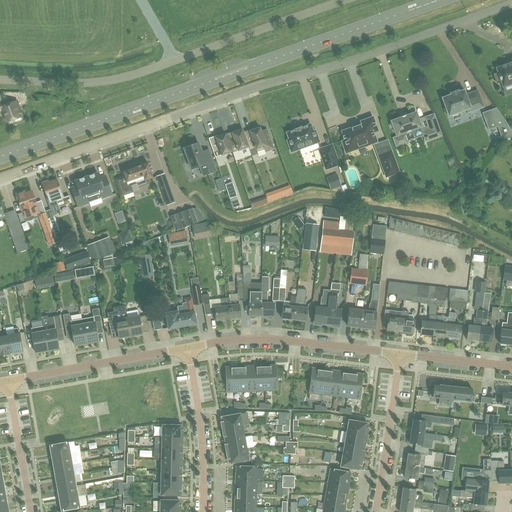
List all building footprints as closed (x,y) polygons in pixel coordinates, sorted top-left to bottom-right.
[(511,62),(497,68),(498,73),(494,74),(497,83),(501,82),(503,86),(511,82),(511,62)] [(458,92),(458,90),(450,93),(451,94),(442,98),(446,108),(444,109),(446,115),(448,114),(449,116),(470,108),(471,111),(483,107),(477,91),(466,95),(464,90),(458,92)] [(8,122),(21,117),(15,101),(3,105),(0,96),(0,110),(2,110),(3,112),(4,111),(8,122)] [(482,113),(488,130),(497,127),(501,138),(503,138),(506,146),(511,138),(511,132),(496,108),(482,113)] [(441,135),(434,114),(419,120),(416,112),(392,121),(392,123),(391,124),(390,125),(391,128),(393,129),(394,128),(397,135),(397,137),(393,138),(396,146),(408,142),(408,141),(423,135),(426,141),(441,135)] [(347,152),(377,141),(373,132),(377,131),(373,117),(361,121),(362,124),(342,131),(345,140),(343,141),(347,152)] [(288,141),(292,151),(319,142),(315,131),(313,132),(310,125),(288,133),(290,140),(288,141)] [(262,131),(260,127),(250,131),(244,133),(249,147),(250,150),(256,148),(257,152),(265,149),(266,152),(274,149),(267,129),(262,131)] [(249,147),(244,133),(243,129),(232,132),(227,134),(233,150),(232,151),(233,152),(239,150),(249,147)] [(221,154),(232,151),(233,150),(227,134),(226,132),(216,136),(209,138),(215,156),(221,154)] [(205,158),(199,143),(185,148),(193,168),(201,165),(204,175),(217,170),(211,156),(205,158)] [(332,145),(319,149),(326,169),(339,164),(332,145)] [(386,177),(399,172),(391,151),(379,156),(386,177)] [(268,161),(258,165),(263,177),(273,173),(268,161)] [(153,178),(150,171),(152,171),(153,169),(152,167),(150,166),(149,166),(147,163),(123,172),(124,176),(115,179),(121,197),(133,192),(130,185),(136,182),(135,179),(143,176),(145,181),(153,178)] [(98,173),(75,181),(77,186),(72,188),(78,207),(88,203),(102,197),(102,198),(112,194),(111,192),(113,192),(110,183),(108,183),(105,176),(100,178),(98,173)] [(166,205),(175,202),(171,190),(164,173),(156,176),(162,193),(166,205)] [(339,177),(328,181),(331,189),(342,185),(339,177)] [(56,200),(63,197),(57,180),(48,183),(49,185),(43,187),(47,198),(53,215),(61,212),(56,200)] [(284,187),(275,191),(277,199),(287,196),(284,187)] [(24,218),(39,212),(31,191),(25,193),(24,192),(16,195),(24,218)] [(232,207),(239,205),(236,196),(229,198),(232,207)] [(63,207),(71,206),(69,198),(61,199),(63,207)] [(259,205),(257,198),(250,201),(253,207),(259,205)] [(175,231),(198,222),(192,208),(170,216),(175,231)] [(43,228),(45,235),(52,232),(48,219),(46,212),(38,215),(43,228)] [(48,219),(52,232),(59,230),(54,217),(48,219)] [(352,229),(353,218),(345,218),(344,229),(338,228),(336,245),(344,246),(344,247),(352,247),(354,231),(352,229)] [(461,235),(392,218),(388,230),(458,247),(461,235)] [(330,244),(336,245),(338,228),(339,222),(323,220),(320,245),(329,246),(330,244)] [(314,252),(316,238),(317,225),(306,223),(305,236),(303,251),(314,252)] [(200,224),(192,226),(194,240),(202,238),(200,224)] [(387,227),(373,225),(372,240),(385,241),(387,227)] [(92,261),(116,252),(111,240),(110,241),(108,236),(96,241),(86,245),(92,261)] [(385,241),(372,240),(370,255),(384,256),(385,241)] [(90,261),(87,252),(64,260),(67,269),(90,261)] [(117,257),(114,258),(112,254),(103,257),(103,260),(100,260),(102,269),(118,266),(117,257)] [(368,255),(360,254),(359,268),(366,268),(367,269),(368,255)] [(152,275),(149,255),(140,256),(143,277),(152,275)] [(63,263),(56,265),(58,271),(65,269),(63,263)] [(511,266),(504,266),(503,273),(511,274),(511,266)] [(366,285),(368,269),(367,269),(366,268),(359,268),(352,267),(350,283),(366,285)] [(55,282),(62,281),(61,273),(54,275),(55,282)] [(53,275),(44,277),(46,287),(55,285),(53,275)] [(261,316),(262,290),(250,290),(249,278),(243,278),(243,280),(244,298),(244,300),(250,300),(249,315),(250,315),(250,317),(251,318),(254,319),(256,317),(256,316),(261,316)] [(485,293),(486,282),(475,281),(474,292),(485,293)] [(195,306),(203,304),(199,285),(191,287),(195,306)] [(306,289),(297,288),(296,296),(297,296),(294,319),(306,321),(308,308),(304,307),(306,289)] [(330,296),(331,290),(323,289),(321,308),(316,307),(315,317),(314,317),(313,324),(321,325),(322,323),(327,324),(328,309),(329,304),(330,296)] [(328,309),(327,324),(332,324),(332,327),(340,328),(341,320),(340,320),(341,310),(335,310),(337,290),(331,289),(331,290),(330,296),(329,304),(328,309)] [(261,316),(267,316),(267,318),(268,319),(272,319),(273,318),(273,316),(274,316),(274,302),(267,302),(268,290),(262,290),(261,316)] [(288,319),(294,319),(297,296),(296,296),(291,295),(290,305),(283,305),(282,318),(283,319),(287,320),(288,319)] [(191,327),(196,326),(196,324),(198,324),(195,312),(194,305),(193,305),(191,297),(184,298),(185,302),(182,303),(182,305),(178,306),(182,327),(190,325),(191,327)] [(231,299),(230,297),(226,298),(229,319),(241,317),(239,298),(231,299)] [(220,299),(221,306),(215,307),(217,320),(229,319),(226,298),(220,299)] [(368,330),(368,329),(374,329),(378,301),(371,300),(371,305),(369,305),(368,312),(363,311),(361,328),(361,329),(362,330),(367,331),(368,330)] [(166,313),(169,329),(182,327),(178,306),(176,306),(177,311),(166,313)] [(82,319),(86,344),(98,342),(94,322),(101,321),(98,308),(92,309),(93,317),(82,319)] [(502,319),(506,310),(500,308),(497,317),(502,319)] [(349,309),(347,326),(361,328),(363,311),(349,309)] [(466,340),(479,341),(482,310),(477,310),(476,318),(475,318),(474,326),(468,325),(466,340)] [(491,343),(493,328),(486,327),(488,311),(487,311),(482,310),(479,341),(491,343)] [(162,327),(158,311),(150,312),(154,329),(162,327)] [(384,323),(388,323),(387,331),(400,332),(402,313),(385,311),(384,323)] [(413,334),(415,320),(408,320),(409,312),(403,311),(402,313),(400,332),(405,333),(405,335),(406,336),(411,337),(412,336),(413,334)] [(459,339),(461,326),(454,325),(455,313),(455,311),(450,311),(450,313),(449,312),(447,324),(448,324),(446,338),(459,339)] [(125,337),(130,336),(127,317),(126,312),(117,314),(116,312),(107,314),(110,328),(115,327),(117,329),(119,338),(121,338),(123,339),(125,337)] [(499,343),(511,345),(511,342),(511,312),(508,312),(506,323),(502,322),(499,343)] [(71,326),(75,346),(86,344),(82,319),(70,321),(69,314),(63,315),(65,327),(71,326)] [(127,317),(130,336),(136,335),(138,337),(140,334),(142,334),(140,324),(142,322),(147,322),(146,315),(139,316),(139,315),(127,317)] [(420,335),(433,336),(436,316),(430,315),(429,322),(422,321),(420,335)] [(43,326),(47,351),(59,349),(55,329),(61,328),(59,316),(47,318),(49,325),(43,326)] [(433,336),(446,338),(448,324),(447,324),(441,323),(442,317),(436,316),(433,336)] [(31,328),(35,353),(47,351),(43,326),(31,328)] [(7,335),(11,354),(22,352),(19,333),(18,333),(17,329),(13,329),(14,334),(7,335)] [(0,355),(11,354),(7,335),(0,336),(0,355)] [(270,367),(264,367),(264,391),(277,390),(277,365),(270,365),(270,367)] [(245,368),(238,368),(239,392),(252,391),(251,366),(245,366),(245,368)] [(251,366),(252,391),(264,391),(264,367),(257,368),(257,366),(251,366)] [(239,392),(238,368),(232,369),(231,367),(225,367),(226,392),(239,392)] [(322,395),(325,371),(318,371),(318,369),(312,368),(309,393),(322,395)] [(331,372),(325,371),(322,395),(334,396),(337,371),(332,370),(331,372)] [(337,371),(334,396),(347,398),(350,374),(343,373),(343,372),(337,371)] [(356,375),(350,374),(347,398),(360,399),(363,374),(357,373),(356,375)] [(452,387),(441,385),(434,385),(433,392),(430,391),(429,397),(452,400),(453,387),(452,387)] [(472,389),(453,387),(452,400),(474,402),(474,396),(471,396),(472,389)] [(499,399),(498,404),(511,405),(511,392),(503,392),(502,399),(499,399)] [(221,422),(222,429),(242,426),(240,414),(221,418),(222,422),(221,422)] [(454,418),(434,416),(433,423),(453,425),(454,418)] [(414,419),(412,431),(424,433),(425,427),(431,428),(431,422),(432,421),(420,420),(414,419)] [(349,420),(347,432),(367,435),(368,428),(367,428),(368,424),(349,420)] [(486,425),(475,424),(475,433),(485,434),(486,425)] [(163,425),(162,437),(183,438),(183,430),(182,430),(182,426),(163,425)] [(225,437),(225,440),(244,437),(242,426),(222,429),(223,437),(225,437)] [(412,431),(410,443),(416,444),(415,449),(423,450),(424,447),(429,447),(430,440),(442,441),(443,435),(424,433),(412,431)] [(347,432),(345,443),(364,447),(364,443),(366,443),(367,435),(347,432)] [(162,437),(162,449),(181,449),(181,445),(182,445),(183,438),(162,437)] [(225,444),(226,452),(246,448),(244,437),(225,440),(226,444),(225,444)] [(364,447),(345,443),(343,454),(364,458),(365,451),(364,450),(364,447)] [(69,454),(67,444),(52,447),(53,457),(69,454)] [(408,453),(407,465),(423,468),(425,455),(427,456),(428,455),(431,456),(432,452),(428,451),(429,447),(424,447),(423,450),(415,449),(414,454),(408,453)] [(229,463),(247,460),(248,460),(246,448),(226,452),(227,459),(229,459),(229,463)] [(162,449),(162,460),(182,461),(182,453),(181,453),(181,449),(162,449)] [(70,465),(69,454),(53,457),(55,467),(70,465)] [(364,458),(343,454),(341,466),(360,469),(360,465),(362,465),(364,458)] [(456,456),(446,455),(445,462),(455,464),(456,456)] [(483,459),(483,473),(491,473),(491,459),(483,459)] [(162,460),(162,471),(181,472),(181,468),(182,468),(182,461),(162,460)] [(499,483),(510,483),(510,470),(504,471),(503,461),(491,461),(491,473),(491,479),(499,479),(499,483)] [(72,475),(70,465),(55,467),(57,478),(72,475)] [(407,465),(405,478),(417,479),(418,473),(424,474),(424,473),(432,474),(433,469),(425,468),(424,468),(423,468),(407,465)] [(257,467),(237,467),(236,480),(256,481),(257,467)] [(330,469),(328,483),(348,486),(350,473),(330,469)] [(162,471),(161,483),(182,483),(182,476),(181,476),(181,472),(162,471)] [(74,485),(72,475),(57,478),(59,488),(74,485)] [(487,493),(488,481),(476,480),(466,479),(464,490),(464,491),(487,493)] [(236,480),(236,493),(256,494),(256,481),(236,480)] [(424,492),(432,493),(433,487),(423,485),(424,481),(418,480),(417,488),(422,489),(424,492)] [(181,491),(182,483),(161,483),(161,495),(180,495),(180,491),(181,491)] [(326,496),(346,499),(348,486),(328,483),(326,496)] [(76,495),(74,485),(59,488),(61,498),(76,495)] [(403,487),(401,500),(422,503),(423,495),(415,494),(415,489),(403,487)] [(439,490),(438,503),(446,505),(448,492),(439,490)] [(460,495),(474,497),(473,504),(486,506),(487,493),(464,491),(464,490),(460,490),(460,495)] [(236,493),(235,507),(255,507),(256,494),(236,493)] [(78,506),(76,495),(61,498),(63,509),(78,506)] [(326,496),(323,509),(341,511),(343,511),(346,499),(326,496)] [(399,511),(400,511),(399,511),(411,511),(413,507),(432,510),(433,504),(422,503),(401,500),(401,505),(399,505),(398,506),(398,510),(399,511)] [(161,501),(160,511),(180,511),(181,505),(180,505),(180,501),(161,501)]
